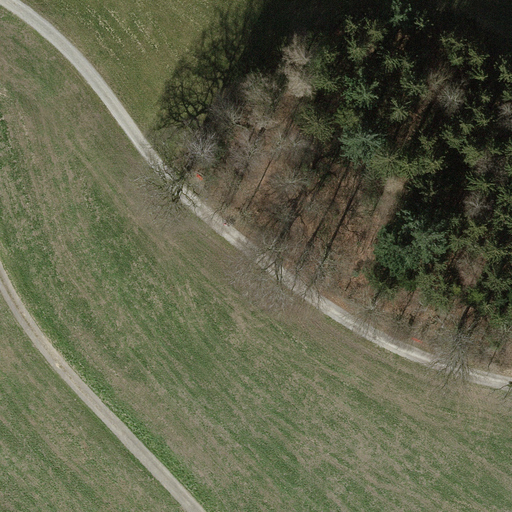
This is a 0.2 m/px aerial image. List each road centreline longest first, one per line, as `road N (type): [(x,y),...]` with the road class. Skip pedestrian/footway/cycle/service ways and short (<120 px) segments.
road 1 (track): [(511,383),(367,331),(298,286),(199,205),(86,68),(5,0)]
road 2 (track): [(0,274),(50,354),(197,511)]
